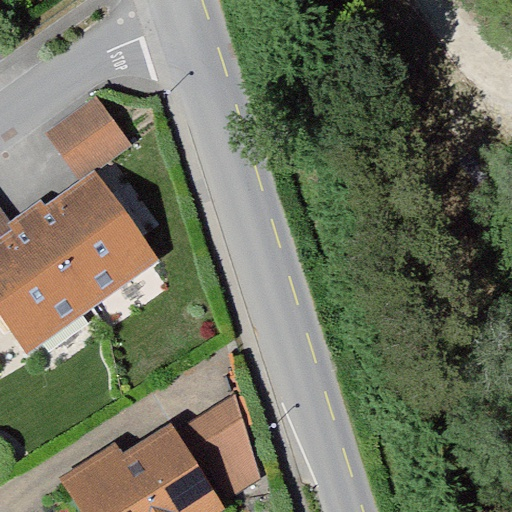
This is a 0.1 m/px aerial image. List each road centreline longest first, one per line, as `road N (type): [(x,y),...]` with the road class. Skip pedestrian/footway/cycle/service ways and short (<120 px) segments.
road 1 (tertiary): [(341,511),(181,31)]
road 2 (residential): [(181,31),(110,48),(0,125)]
